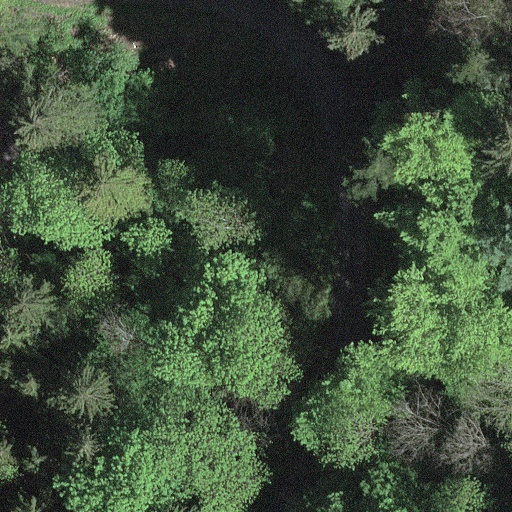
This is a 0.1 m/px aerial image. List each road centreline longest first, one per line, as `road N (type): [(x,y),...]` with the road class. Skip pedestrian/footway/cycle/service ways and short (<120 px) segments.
road 1 (track): [(260,0),(311,22),(350,143),(358,247),(341,395),(295,511)]
road 2 (track): [(0,222),(20,205),(35,148),(0,110)]
